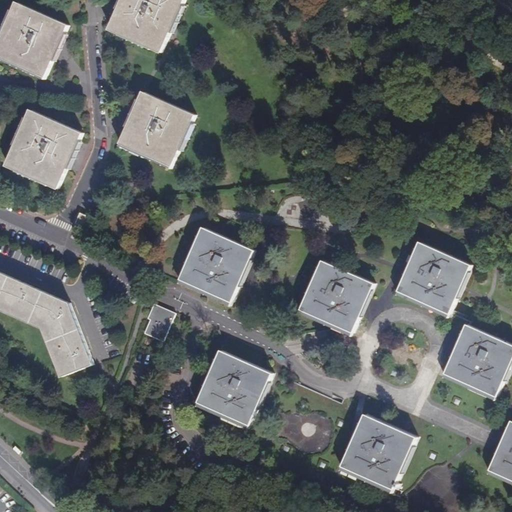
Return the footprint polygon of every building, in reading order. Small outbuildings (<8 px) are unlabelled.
[(182,0),(128,0),(113,35),(164,58),(190,3),(182,0)] [(71,31),(20,8),(0,51),(0,59),(49,82),(71,31)] [(147,97),(124,148),(176,171),(199,121),(147,97)] [(86,139),(34,115),(9,171),(61,194),(86,139)] [(84,219),(86,215),(81,212),(75,224),(83,227),(84,219)] [(94,218),(86,215),(84,219),(83,227),(90,230),(94,218)] [(259,251),(208,229),(185,280),(236,303),(259,251)] [(475,267),(423,245),(402,292),(454,315),(475,267)] [(378,286),(326,263),(305,311),(356,334),(378,286)] [(0,310),(48,332),(68,382),(95,372),(71,311),(0,279),(0,310)] [(154,307),(149,320),(151,321),(146,334),(165,342),(177,313),(167,309),(166,312),(154,307)] [(511,376),(511,346),(472,328),(451,376),(502,399),(511,376)] [(276,375),(225,352),(202,404),(253,427),(276,375)] [(421,435),(370,412),(346,464),(398,487),(421,435)] [(511,429),(495,468),(511,475),(511,429)]
